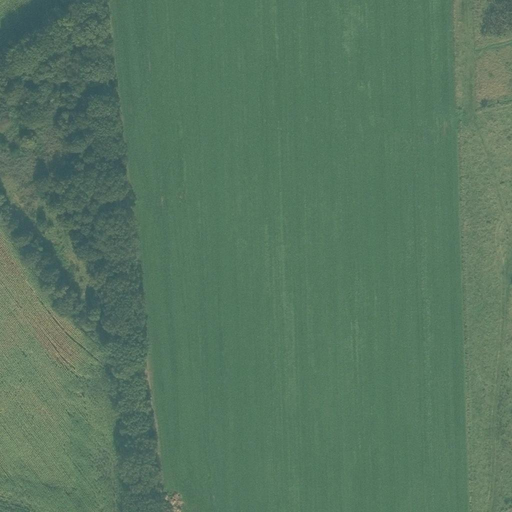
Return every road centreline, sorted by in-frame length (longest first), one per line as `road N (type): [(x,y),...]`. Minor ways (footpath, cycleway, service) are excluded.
road 1 (track): [(154,511),(99,0)]
road 2 (track): [(100,7),(0,81)]
